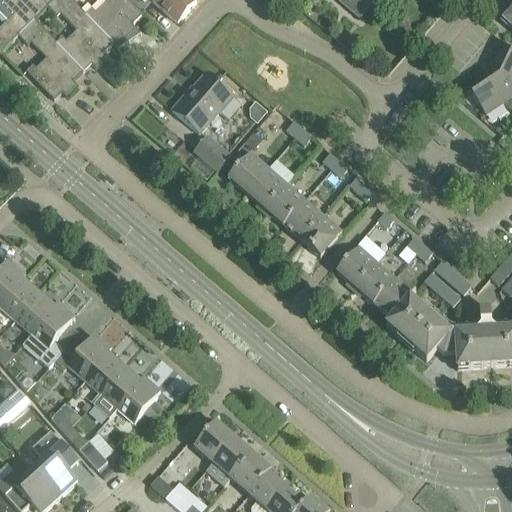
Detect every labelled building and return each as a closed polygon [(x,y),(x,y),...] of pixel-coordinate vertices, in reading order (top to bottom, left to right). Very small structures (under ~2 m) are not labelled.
[(0,57),(19,39),(49,8),(56,1),(54,0),(0,0),(0,15),(8,24),(0,31),(0,57)] [(49,8),(48,10),(57,20),(61,17),(77,34),(67,44),(63,40),(57,46),(85,75),(92,68),(96,71),(107,60),(104,56),(114,46),(86,18),(86,17),(69,0),(57,0),(56,1),(49,8)] [(93,11),(86,17),(86,18),(114,46),(122,39),(125,43),(137,32),(133,28),(144,17),(126,0),(101,0),(107,5),(96,15),(93,11)] [(191,0),(148,0),(178,26),(197,5),(191,0)] [(337,0),(361,19),(377,0),(337,0)] [(35,23),(19,39),(28,49),(31,45),(48,62),(38,72),(34,68),(27,75),(55,104),(63,96),(66,100),(78,89),(74,85),(85,75),(57,46),(35,23)] [(505,67),(500,79),(511,88),(511,50),(507,48),(495,62),(505,67)] [(233,100),(242,89),(231,80),(223,89),(208,76),(185,102),(184,101),(173,114),(200,138),(219,115),(229,124),(243,108),(233,100)] [(511,114),(511,88),(500,79),(472,97),(486,118),(503,107),(511,114)] [(496,134),(504,141),(511,132),(504,125),(496,134)] [(294,126),(287,134),(296,142),(303,133),(294,126)] [(312,141),(303,133),(296,142),(305,150),(312,141)] [(195,155),(219,175),(231,161),(208,140),(195,155)] [(229,181),(247,197),(269,172),(251,156),(229,181)] [(330,157),(323,166),(332,173),(339,165),(330,157)] [(348,173),(339,165),(332,173),(341,181),(348,173)] [(247,197),(266,213),(287,188),(269,172),(247,197)] [(350,189),(359,196),(366,188),(358,181),(350,189)] [(266,213),(284,229),(306,204),(287,188),(266,213)] [(366,188),(359,196),(368,204),(375,195),(366,188)] [(284,229),(302,245),(324,220),(306,204),(284,229)] [(378,224),(387,232),(395,224),(386,216),(378,224)] [(324,220),(302,245),(321,261),(342,236),(324,220)] [(415,241),(408,250),(417,257),(424,249),(415,241)] [(433,257),(424,249),(417,257),(426,265),(433,257)] [(337,275),(355,291),(377,266),(359,250),(337,275)] [(511,257),(491,282),(499,289),(511,274),(511,257)] [(0,309),(23,284),(26,280),(9,265),(3,271),(0,267),(0,309)] [(435,273),(464,298),(471,290),(442,265),(435,273)] [(355,291),(373,307),(395,281),(377,266),(355,291)] [(424,286),(453,312),(461,303),(432,277),(424,286)] [(392,322),(411,302),(414,298),(395,281),(373,307),(392,322)] [(511,282),(503,292),(511,300),(511,299),(511,282)] [(0,309),(0,310),(16,324),(39,297),(23,284),(0,309)] [(39,297),(16,324),(32,338),(58,308),(57,307),(54,310),(39,297)] [(386,328),(407,346),(431,319),(411,302),(386,328)] [(32,338),(23,348),(50,372),(54,366),(64,355),(55,346),(75,323),(58,308),(32,338)] [(438,352),(444,357),(451,337),(431,319),(407,346),(428,364),(438,352)] [(511,333),(487,335),(489,371),(511,369),(511,333)] [(451,337),(444,357),(456,357),(457,373),(489,371),(487,335),(451,337)] [(69,370),(86,384),(112,354),(95,339),(73,363),(64,355),(54,366),(64,375),(69,370)] [(86,384),(102,398),(125,372),(109,358),(86,384)] [(125,372),(102,398),(94,407),(110,421),(141,385),(125,372)] [(35,386),(28,379),(20,388),(27,394),(35,386)] [(141,385),(118,413),(135,427),(144,417),(154,405),(161,397),(144,382),(141,385)] [(5,383),(0,388),(0,396),(5,402),(14,392),(5,383)] [(164,413),(154,405),(144,417),(153,425),(164,413)] [(73,430),(66,423),(59,430),(65,437),(73,430)] [(195,451),(213,467),(235,442),(216,426),(195,451)] [(80,437),(73,430),(65,437),(72,444),(80,437)] [(44,463),(33,472),(60,502),(79,485),(69,475),(79,466),(54,438),(36,454),(44,463)] [(253,457),(235,442),(213,467),(206,475),(224,491),(231,482),(253,457)] [(80,453),(98,474),(108,465),(90,444),(80,453)] [(231,482),(250,498),(271,473),(253,457),(231,482)] [(48,511),(60,502),(33,472),(23,482),(15,473),(0,486),(0,493),(16,511),(27,511),(32,508),(34,511),(48,511)] [(250,498),(265,511),(269,511),(290,489),(271,473),(250,498)] [(174,493),(159,480),(151,489),(166,502),(174,493)] [(269,511),(301,511),(312,500),(311,500),(307,504),(290,489),(269,511)] [(0,511),(11,511),(0,499),(0,511)] [(325,511),(312,500),(301,511),(325,511)]
